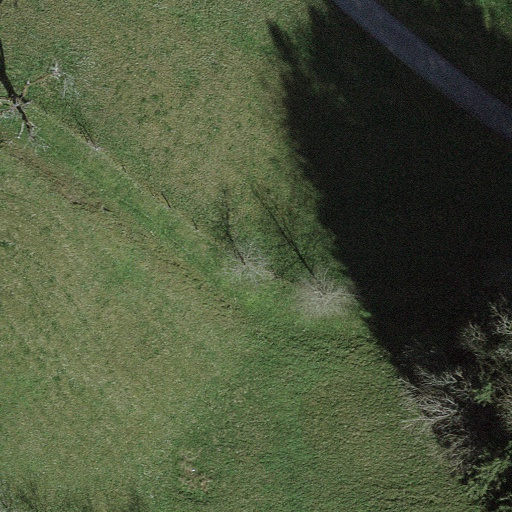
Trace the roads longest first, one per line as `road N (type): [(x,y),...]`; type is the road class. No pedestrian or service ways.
road 1 (track): [(511,295),(308,315),(0,128)]
road 2 (unclassified): [(353,0),(511,126)]
